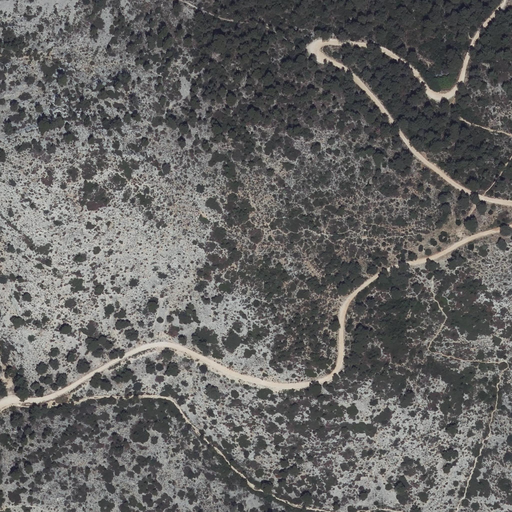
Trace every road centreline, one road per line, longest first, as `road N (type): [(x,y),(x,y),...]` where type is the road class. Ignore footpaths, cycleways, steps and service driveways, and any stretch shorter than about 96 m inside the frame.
road 1 (track): [(511,225),(382,268),(361,284),(345,305),(338,359),(319,376),(266,378),(187,346),(161,344),(0,405)]
road 2 (track): [(502,0),(479,30),(457,86),(443,96),(384,48),(326,42),(313,53)]
road 3 (track): [(313,53),(352,74),(418,155),(458,187),(511,203)]
